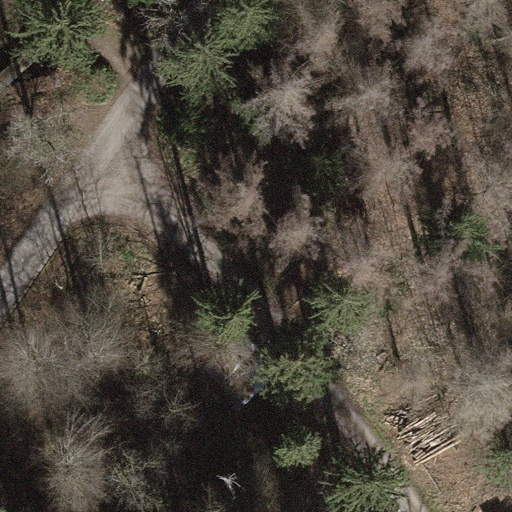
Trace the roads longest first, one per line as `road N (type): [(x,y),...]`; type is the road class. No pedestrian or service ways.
road 1 (track): [(129,101),(175,210),(411,511)]
road 2 (track): [(0,279),(146,74),(217,0)]
road 3 (track): [(46,0),(146,74)]
